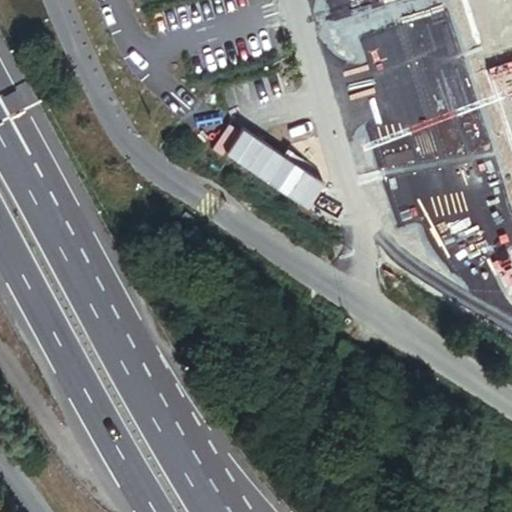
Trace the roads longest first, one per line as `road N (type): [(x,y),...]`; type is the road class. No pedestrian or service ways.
road 1 (unclassified): [(511,407),(196,198),(137,141),(98,88)]
road 2 (trunk): [(168,436),(0,78)]
road 3 (trunk): [(168,436),(0,137)]
road 4 (trunk): [(0,232),(153,511)]
